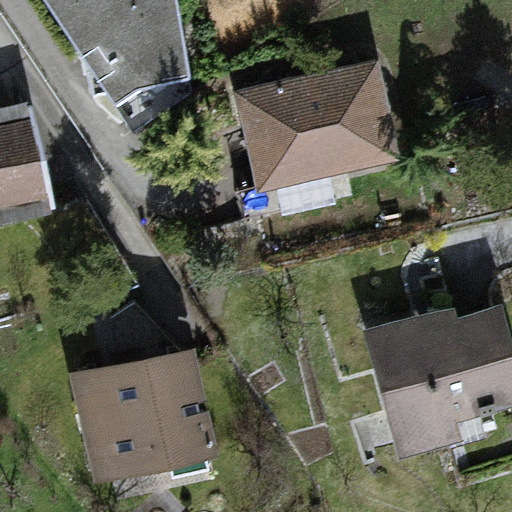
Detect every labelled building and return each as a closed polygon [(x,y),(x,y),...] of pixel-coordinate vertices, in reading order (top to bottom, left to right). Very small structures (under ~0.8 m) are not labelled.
[(45,0),(108,92),(130,80),(187,68),(175,0),(45,0)] [(377,56),(233,89),(255,183),(399,151),(377,56)] [(22,98),(0,102),(0,210),(43,202),(22,98)] [(449,303),(363,326),(397,450),(454,435),(449,417),(511,400),(511,352),(498,300),(452,313),(449,303)] [(186,345),(70,371),(93,475),(209,449),(186,345)]
